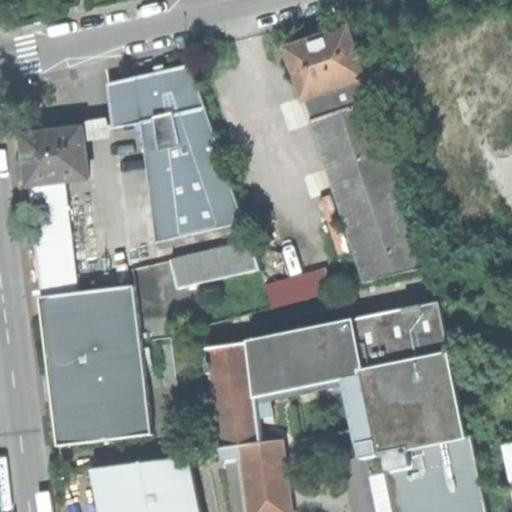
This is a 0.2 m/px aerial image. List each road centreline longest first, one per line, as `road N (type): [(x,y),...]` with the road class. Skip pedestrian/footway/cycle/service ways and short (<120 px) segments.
road 1 (residential): [(0,60),(274,0)]
road 2 (residential): [(30,511),(0,271)]
